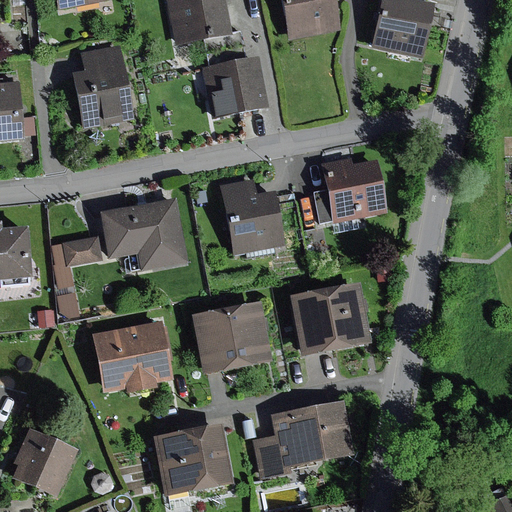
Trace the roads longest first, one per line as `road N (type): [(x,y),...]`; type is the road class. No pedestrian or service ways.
road 1 (residential): [(456,110),(0,193)]
road 2 (residential): [(383,511),(456,110)]
